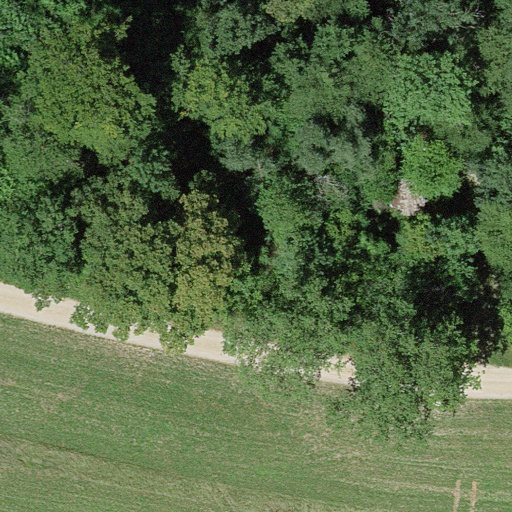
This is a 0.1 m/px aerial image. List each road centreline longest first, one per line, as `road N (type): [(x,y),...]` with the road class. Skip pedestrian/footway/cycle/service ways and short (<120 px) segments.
road 1 (track): [(0,298),(316,365),(511,387)]
road 2 (track): [(477,383),(486,277),(468,198),(437,171),(398,166)]
